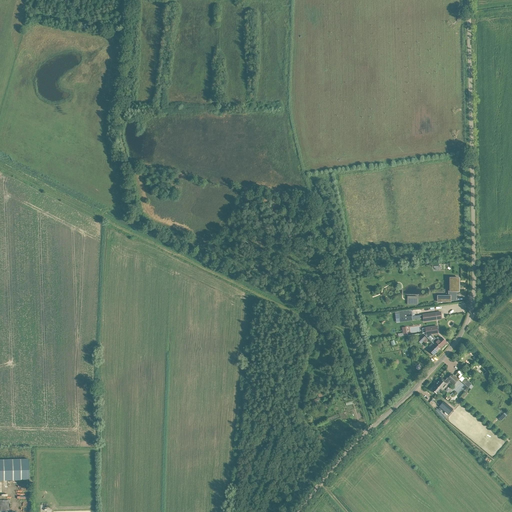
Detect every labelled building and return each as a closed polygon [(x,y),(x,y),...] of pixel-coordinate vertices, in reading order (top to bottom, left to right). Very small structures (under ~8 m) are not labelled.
[(455,294),(455,291),(459,291),(459,278),(448,278),(448,285),(450,285),(450,296),(438,296),(438,302),(451,302),(451,298),(455,298),(455,294)] [(408,296),(408,305),(412,305),(412,302),(418,302),(418,297),(408,296)] [(411,312),(398,314),(400,322),(412,321),(416,320),(416,316),(411,316),(411,312)] [(423,315),(424,321),(436,320),(435,313),(423,315)] [(436,326),(425,328),(426,335),(426,336),(432,343),(434,344),(435,344),(436,345),(437,344),(439,346),(438,347),(440,349),(446,342),(441,337),(439,339),(438,337),(436,338),(436,339),(431,334),(438,333),(437,331),(436,326)] [(422,335),(417,341),(420,344),(423,342),(426,339),(422,335)] [(430,348),(428,350),(434,355),(440,349),(438,347),(439,346),(437,344),(436,345),(435,344),(434,344),(432,343),(429,347),(430,348)] [(444,380),(441,377),(434,384),(436,385),(432,390),(437,394),(441,390),(442,391),(448,383),(450,381),(454,385),(458,380),(450,373),(446,378),(444,380)] [(470,390),(474,386),(464,377),(461,381),(470,390)] [(439,407),(448,414),(452,410),(443,402),(439,407)] [(28,459),(0,459),(0,480),(29,480),(28,459)] [(9,511),(10,501),(0,500),(0,511),(9,511)]
